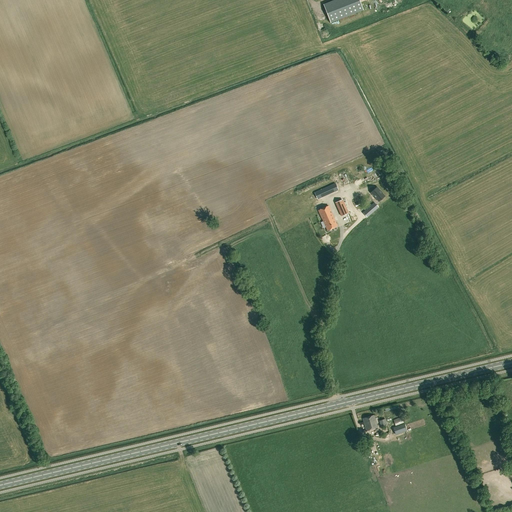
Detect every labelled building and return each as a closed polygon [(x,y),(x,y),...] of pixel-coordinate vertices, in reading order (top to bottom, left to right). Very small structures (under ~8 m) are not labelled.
[(359,0),(333,0),(324,4),(331,23),(364,10),(359,0)] [(493,31),(500,34),(504,25),(493,20),(492,22),(490,21),(488,26),(494,28),(493,31)] [(497,44),(504,50),(511,39),(511,28),(510,27),(497,44)] [(333,177),(324,181),(327,188),(336,184),(333,177)] [(377,188),(371,194),(378,202),(384,197),(377,188)] [(343,200),(337,203),(343,216),(349,213),(343,200)] [(314,204),(289,214),(294,226),(319,215),(314,204)] [(328,207),(319,211),(328,230),(337,226),(328,207)] [(374,208),(366,214),(370,218),(378,212),(374,208)] [(374,415),(363,419),(367,431),(378,428),(374,415)] [(385,419),(379,421),(381,427),(387,425),(385,419)] [(407,429),(404,424),(393,428),(395,434),(407,429)]
